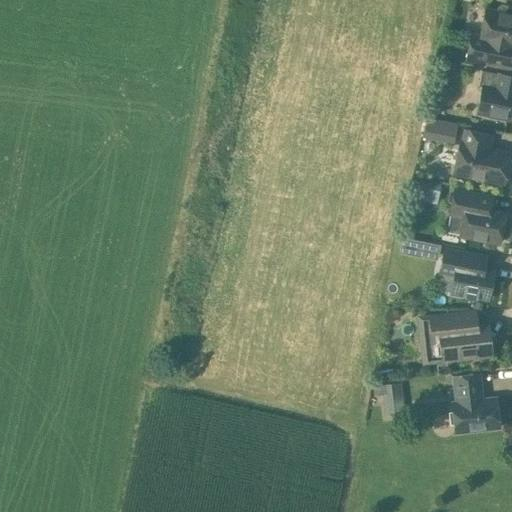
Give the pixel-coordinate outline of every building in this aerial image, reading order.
[(511,8),(502,6),(498,9),(497,13),(486,10),(480,38),(471,36),(466,60),(511,69),(511,8)] [(389,34),(343,42),(348,74),(395,66),(389,34)] [(248,73),(215,45),(198,64),(231,93),(248,73)] [(482,87),(477,113),(511,120),(511,91),(510,92),(511,84),(511,77),(481,71),(478,87),(482,87)] [(339,160),(353,130),(311,110),(296,139),(339,160)] [(239,124),(193,113),(185,144),(231,155),(239,124)] [(453,144),(457,123),(433,119),(433,120),(425,119),(422,135),(430,137),(429,139),(453,144)] [(488,149),(491,136),(465,131),(462,144),(460,143),(454,173),(504,184),(509,153),(488,149)] [(441,183),(418,179),(414,200),(436,205),(441,183)] [(240,182),(207,191),(214,216),(247,207),(240,182)] [(499,244),(505,215),(489,211),(491,198),(454,190),(449,216),(463,218),(459,236),(499,244)] [(372,227),(329,207),(315,236),(358,257),(372,227)] [(402,254),(440,256),(441,239),(403,238),(402,254)] [(441,289),(451,291),(451,293),(488,301),(493,273),(483,271),(485,258),(444,250),(439,275),(444,276),(441,289)] [(222,272),(183,253),(172,276),(211,295),(222,272)] [(440,331),(443,361),(491,356),(487,324),(459,327),(458,313),(430,317),(432,332),(440,331)] [(216,340),(200,319),(173,340),(189,361),(216,340)] [(269,346),(244,341),(236,384),(262,388),(269,346)] [(329,351),(281,354),(284,387),(331,383),(329,351)] [(454,434),(499,429),(495,399),(481,401),(478,375),(453,378),(456,404),(451,404),(454,434)] [(374,395),(382,394),(384,407),(403,405),(400,382),(373,385),(374,395)]
